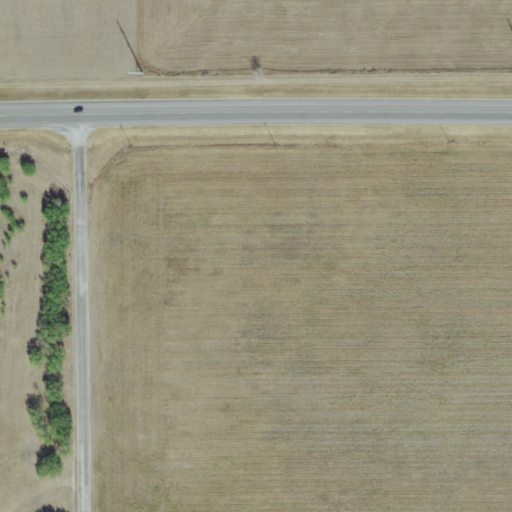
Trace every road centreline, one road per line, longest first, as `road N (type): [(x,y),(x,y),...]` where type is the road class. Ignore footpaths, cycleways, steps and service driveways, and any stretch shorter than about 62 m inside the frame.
road 1 (primary): [(0,115),(511,114)]
road 2 (residential): [(84,511),(79,114)]
